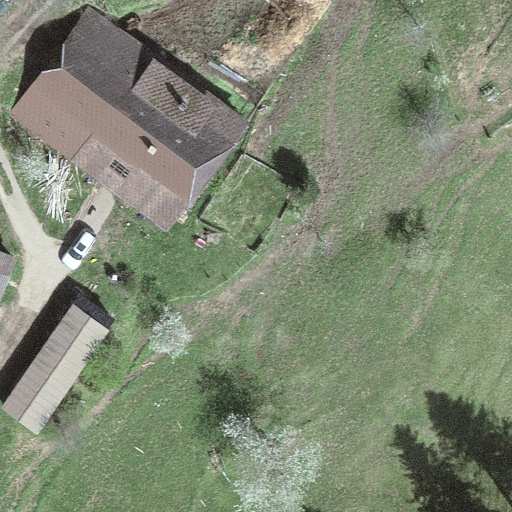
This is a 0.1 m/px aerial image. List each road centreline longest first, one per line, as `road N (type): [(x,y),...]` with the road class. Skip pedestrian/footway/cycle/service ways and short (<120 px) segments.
road 1 (track): [(511,101),(427,171),(354,251),(306,282),(157,272),(34,250)]
road 2 (track): [(34,250),(34,285),(0,368)]
